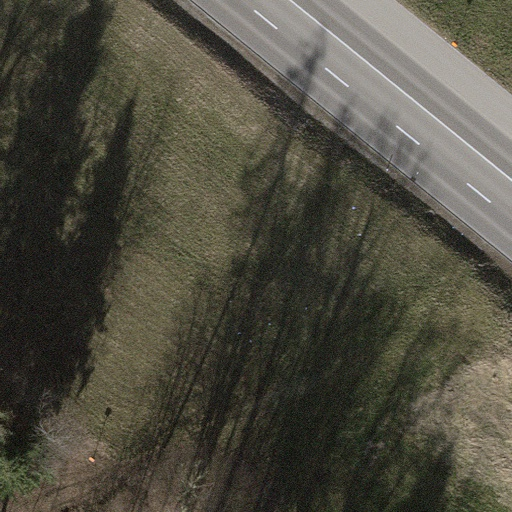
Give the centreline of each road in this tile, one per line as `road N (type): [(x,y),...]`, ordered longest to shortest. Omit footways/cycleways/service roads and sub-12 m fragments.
road 1 (motorway): [(0,324),(329,259),(511,212)]
road 2 (secondary): [(511,188),(286,0)]
